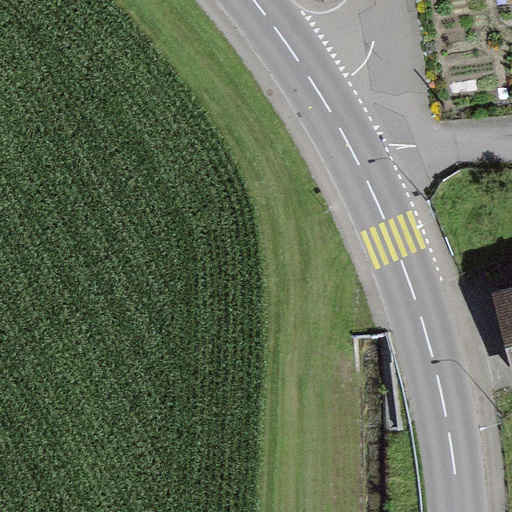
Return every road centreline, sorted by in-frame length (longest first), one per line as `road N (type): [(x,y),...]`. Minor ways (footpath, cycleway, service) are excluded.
road 1 (tertiary): [(460,511),(428,336),(395,243),(321,95)]
road 2 (track): [(511,143),(385,146),(357,158)]
road 3 (residential): [(321,95),(349,80),(377,40),(384,0)]
